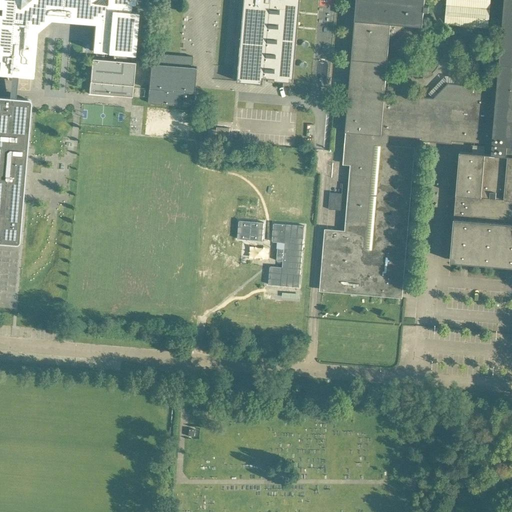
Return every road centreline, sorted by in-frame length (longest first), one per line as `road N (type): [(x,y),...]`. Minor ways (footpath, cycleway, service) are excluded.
road 1 (unknown): [(313,373),(326,184),(316,75),(330,0)]
road 2 (unclassified): [(504,393),(166,360)]
road 3 (residential): [(166,360),(0,344)]
